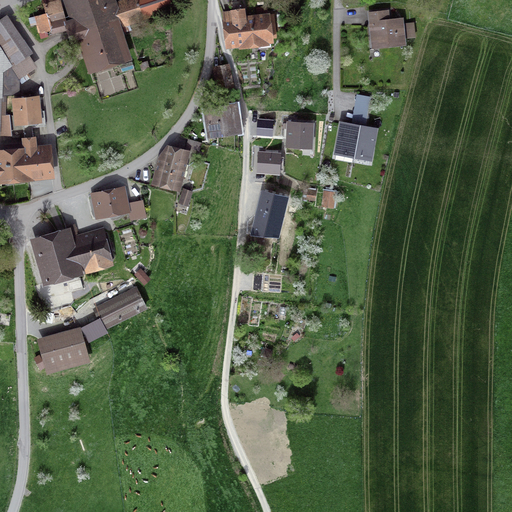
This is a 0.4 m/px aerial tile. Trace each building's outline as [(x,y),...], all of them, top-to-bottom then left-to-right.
[(52,29),(53,33),(67,29),(65,22),(59,0),(42,0),(47,14),(51,29),(52,29)] [(117,40),(113,29),(123,26),(115,3),(114,0),(72,0),(79,18),(65,22),(67,29),(71,41),(85,36),(95,67),(127,57),(121,39),(117,40)] [(125,0),(115,3),(123,26),(175,9),(171,0),(125,0)] [(233,11),(223,13),(227,41),(228,43),(259,40),(260,48),(271,47),(267,15),(245,17),(244,10),(233,12),(233,11)] [(402,42),(399,22),(389,23),(389,17),(384,17),(384,12),(369,14),(371,26),(373,25),(375,45),(402,42)] [(36,17),(40,33),(51,29),(47,14),(36,17)] [(1,22),(0,22),(0,47),(11,65),(19,77),(32,68),(1,22)] [(0,93),(1,72),(11,65),(0,47),(0,93)] [(220,91),(232,88),(227,66),(215,69),(220,91)] [(31,121),(31,126),(46,125),(44,111),(38,111),(37,98),(15,100),(17,122),(31,121)] [(208,140),(243,134),(238,103),(203,108),(208,140)] [(9,115),(0,114),(0,132),(9,133),(9,115)] [(274,120),(257,119),(256,136),(272,137),(274,120)] [(314,123),(287,121),(286,148),(312,149),(314,123)] [(336,152),(353,155),(358,127),(341,124),(336,152)] [(375,130),(358,127),(353,155),(370,158),(375,130)] [(28,175),(51,173),(49,150),(35,151),(32,131),(24,132),(25,152),(0,154),(0,179),(28,176),(28,175)] [(199,151),(201,143),(189,139),(187,147),(199,151)] [(151,185),(180,192),(191,151),(167,145),(158,157),(151,185)] [(281,153),(258,151),(256,174),(280,176),(281,153)] [(97,216),(126,210),(121,190),(93,195),(97,216)] [(184,190),(180,202),(187,205),(191,193),(184,190)] [(261,191),(251,235),(280,239),(289,197),(261,191)] [(324,191),(322,206),(334,208),(336,192),(324,191)] [(143,202),(127,205),(131,220),(146,217),(143,202)] [(95,262),(97,267),(109,263),(100,234),(70,243),(69,237),(77,235),(74,225),(66,228),(67,231),(35,241),(47,281),(78,271),(77,267),(95,262)] [(104,328),(145,307),(136,288),(95,310),(104,328)] [(57,303),(53,293),(44,295),(48,306),(57,303)] [(48,369),(87,358),(80,334),(41,345),(48,369)]
